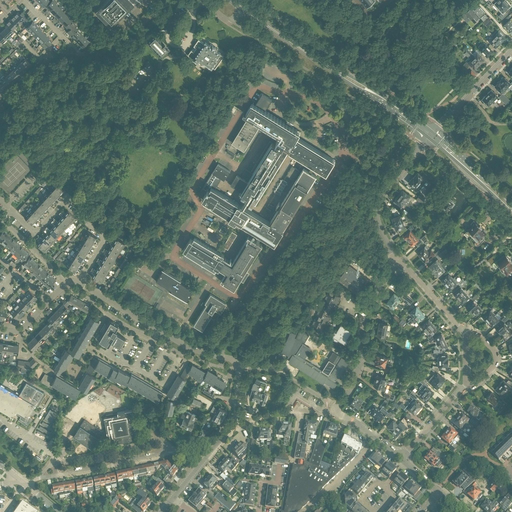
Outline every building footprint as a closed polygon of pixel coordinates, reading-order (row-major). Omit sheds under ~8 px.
[(52,0),(46,6),(50,10),(56,4),(58,2),(55,0),(52,0)] [(105,0),(95,11),(110,27),(134,3),(133,2),(134,0),(105,0)] [(495,0),(493,0),(489,5),(491,7),(493,5),(497,9),(506,0),(497,0),(496,1),(495,0)] [(506,0),(497,9),(501,13),(498,15),(501,18),(507,13),(505,10),(510,5),(508,3),(509,2),(506,0)] [(54,14),(60,8),(56,4),(50,10),(54,14)] [(471,8),(462,16),(468,22),(482,9),(479,6),(474,11),(471,8)] [(57,18),(64,12),(60,8),(54,14),(57,18)] [(468,22),(468,23),(471,27),(478,21),(477,19),(485,13),(482,9),(468,22)] [(28,26),(31,22),(22,12),(20,14),(18,12),(14,16),(20,22),(23,20),(28,26)] [(61,22),(67,16),(64,12),(57,18),(61,22)] [(146,23),(151,17),(146,12),(141,17),(146,23)] [(16,26),(20,22),(14,16),(10,20),(16,26)] [(65,26),(71,19),(67,16),(61,22),(65,26)] [(487,27),(493,21),(489,16),(483,22),(487,27)] [(73,25),(75,24),(71,19),(65,26),(69,29),(69,30),(73,25)] [(12,30),(16,26),(10,20),(6,23),(8,25),(12,30)] [(29,32),(36,25),(33,21),(31,22),(28,26),(26,27),(25,28),(25,29),(29,33),(29,32)] [(67,31),(71,35),(77,29),(79,27),(75,24),(73,25),(69,30),(69,29),(67,31)] [(14,32),(12,30),(8,25),(4,29),(10,35),(14,32)] [(34,35),(40,29),(36,25),(29,32),(30,34),(31,33),(34,35)] [(6,39),(10,35),(4,29),(0,33),(6,39)] [(37,40),(44,33),(40,29),(34,35),(37,38),(35,39),(37,40)] [(75,39),(81,33),(77,29),(71,35),(75,39)] [(494,36),(500,42),(505,38),(498,32),(494,36)] [(41,43),(48,37),(44,33),(37,40),(38,41),(39,40),(41,43)] [(78,43),(85,37),(81,33),(75,39),(78,43)] [(85,37),(78,43),(82,47),(85,44),(88,47),(98,37),(96,35),(90,39),(89,41),(85,37)] [(161,43),(154,36),(147,43),(161,57),(169,50),(166,47),(162,42),(161,43)] [(496,47),(500,42),(494,36),(489,41),(496,47)] [(41,43),(40,45),(44,49),(52,41),(48,37),(41,43)] [(447,41),(453,48),(457,45),(451,38),(447,41)] [(205,43),(199,39),(194,46),(196,48),(194,51),(191,50),(188,55),(198,62),(200,59),(207,64),(206,64),(212,68),(213,67),(215,69),(224,56),(220,54),(221,53),(217,50),(218,49),(211,44),(210,45),(205,42),(205,43)] [(485,44),(483,42),(478,47),(480,49),(487,56),(492,51),(485,44)] [(475,56),(468,50),(467,50),(466,51),(473,58),(479,64),(484,59),(477,53),(475,56)] [(465,61),(466,62),(463,65),(466,69),(470,64),(475,69),(479,64),(473,58),(466,51),(465,53),(469,57),(465,61)] [(31,65),(27,61),(24,57),(23,59),(24,60),(21,62),(27,68),(31,65)] [(23,72),(27,68),(21,62),(18,65),(17,64),(16,65),(23,72)] [(19,76),(23,72),(16,65),(15,66),(16,67),(13,70),(19,76)] [(16,80),(19,76),(13,70),(11,72),(10,71),(9,72),(16,80)] [(12,84),(16,80),(9,72),(7,74),(8,75),(6,77),(12,84)] [(6,77),(4,75),(0,79),(3,83),(8,87),(12,84),(6,77)] [(507,88),(509,90),(511,86),(511,85),(511,84),(510,83),(504,77),(503,77),(501,79),(501,80),(500,81),(507,88)] [(495,86),(503,93),(504,94),(505,92),(504,91),(507,88),(500,81),(500,82),(498,82),(497,83),(497,84),(495,86)] [(9,89),(8,87),(3,83),(0,85),(0,87),(5,93),(9,89)] [(487,94),(494,101),(498,96),(491,90),(487,94)] [(237,220),(260,234),(256,241),(249,237),(234,261),(231,260),(230,262),(223,257),(224,255),(222,254),(195,237),(193,240),(190,239),(184,249),(186,251),(185,252),(215,270),(213,273),(222,279),(221,281),(234,289),(262,245),(258,242),(262,236),(274,243),(284,228),(317,176),(312,172),(315,167),(327,174),(336,160),(298,137),(300,132),(290,126),(265,110),(272,99),(261,92),(259,96),(260,97),(256,105),(252,102),(246,111),(245,111),(244,111),(244,112),(244,113),(245,113),(245,114),(248,116),(232,143),(245,151),(261,124),(282,137),(280,139),(279,138),(276,142),(275,142),(274,144),(272,142),(248,181),(237,175),(231,184),(242,191),(241,193),(247,197),(247,198),(247,199),(243,206),(236,202),(215,189),(222,178),(224,180),(230,171),(218,163),(201,191),(206,193),(203,198),(205,200),(205,201),(230,217),(229,218),(236,222),(237,220)] [(501,95),(508,103),(510,101),(504,94),(503,93),(501,95)] [(490,105),(494,101),(487,94),(483,99),(481,101),(484,103),(485,101),(490,105)] [(508,103),(501,95),(498,97),(508,106),(510,104),(508,103)] [(239,108),(243,101),(239,98),(235,105),(239,108)] [(351,142),(349,144),(348,149),(356,154),(358,152),(359,147),(351,142)] [(414,178),(421,183),(425,179),(424,178),(424,177),(423,176),(422,176),(418,173),(417,173),(416,173),(415,175),(415,176),(414,178)] [(419,190),(421,187),(422,185),(420,184),(421,183),(414,178),(413,177),(413,178),(411,180),(409,181),(409,182),(416,188),(417,188),(419,190)] [(47,191),(55,199),(63,191),(55,183),(47,191)] [(435,188),(431,184),(427,189),(431,193),(435,188)] [(399,195),(412,206),(413,205),(412,204),(412,203),(409,201),(412,198),(403,190),(399,195)] [(48,208),(55,199),(47,191),(39,200),(48,208)] [(410,208),(412,206),(399,195),(394,202),(397,205),(399,203),(402,206),(404,208),(406,205),(410,208)] [(440,207),(438,205),(435,209),(440,212),(442,209),(446,212),(451,206),(452,207),(455,204),(453,203),(454,202),(450,199),(449,200),(448,198),(446,200),(445,201),(444,202),(440,207)] [(31,208),(40,216),(48,208),(39,200),(31,208)] [(24,217),(32,225),(40,216),(31,208),(24,217)] [(60,219),(68,226),(76,218),(68,211),(60,219)] [(395,224),(403,221),(401,215),(393,218),(393,219),(392,219),(393,221),(394,221),(395,224)] [(61,235),(68,226),(60,219),(52,227),(61,235)] [(403,221),(395,224),(395,227),(395,228),(395,229),(396,230),(397,230),(405,227),(403,221)] [(475,222),(474,221),(471,224),(472,225),(469,229),(467,231),(470,234),(472,236),(481,227),(480,225),(479,226),(476,222),(475,222)] [(407,241),(414,235),(410,230),(415,226),(413,224),(409,227),(405,230),(407,233),(404,236),(407,241)] [(228,229),(223,226),(219,231),(225,234),(228,229)] [(45,236),(53,243),(61,235),(52,227),(45,236)] [(483,230),(481,228),(482,227),(481,227),(472,236),(476,241),(475,242),(475,243),(475,244),(475,245),(476,245),(476,246),(477,246),(478,246),(478,245),(479,245),(485,239),(484,238),(482,236),(487,232),(484,229),(483,230)] [(81,241),(90,247),(96,237),(87,231),(81,241)] [(228,250),(237,235),(232,232),(223,247),(228,250)] [(4,246),(12,238),(8,234),(0,242),(4,246)] [(423,242),(428,237),(426,234),(420,239),(423,242)] [(414,235),(407,241),(411,245),(418,239),(414,235)] [(45,252),(53,243),(45,236),(37,244),(45,252)] [(9,250),(16,242),(12,238),(4,246),(9,250)] [(110,248),(119,254),(125,244),(116,238),(110,248)] [(84,257),(90,247),(81,241),(75,251),(84,257)] [(13,254),(20,245),(16,242),(9,250),(13,254)] [(422,257),(430,249),(432,248),(428,242),(426,244),(426,245),(418,253),(419,254),(419,255),(420,256),(421,256),(422,257)] [(17,258),(25,249),(20,245),(13,254),(17,258)] [(113,264),(119,254),(110,248),(104,258),(113,264)] [(441,253),(440,253),(436,256),(438,259),(448,250),(446,248),(441,253)] [(25,249),(17,258),(21,262),(29,253),(25,249)] [(434,254),(433,252),(430,249),(422,257),(422,258),(422,259),(424,260),(426,262),(434,254),(436,256),(440,253),(438,250),(434,254)] [(69,261),(78,267),(84,257),(75,251),(69,261)] [(500,269),(502,267),(511,261),(509,258),(509,257),(508,255),(507,255),(506,255),(505,256),(504,254),(501,257),(500,258),(501,259),(498,262),(496,264),(498,267),(500,269)] [(482,262),(486,259),(483,255),(478,258),(479,259),(475,262),(477,265),(481,262),(482,262)] [(497,260),(493,255),(488,260),(491,264),(497,260)] [(27,268),(34,260),(29,256),(26,259),(27,259),(22,264),(27,268)] [(98,267),(107,273),(113,264),(104,258),(98,267)] [(438,275),(446,269),(446,268),(444,266),(451,260),(449,258),(442,263),(440,265),(434,271),(434,272),(435,273),(436,273),(438,275)] [(434,271),(440,265),(442,263),(438,259),(430,266),(432,268),(432,269),(433,270),(434,271)] [(31,272),(38,264),(34,260),(27,268),(31,272)] [(75,271),(78,267),(69,261),(66,266),(75,271)] [(511,262),(511,261),(502,267),(504,270),(502,272),(505,275),(507,273),(511,269),(511,262)] [(35,276),(42,268),(38,264),(31,272),(35,276)] [(357,294),(369,279),(350,265),(338,280),(357,294)] [(101,283),(107,273),(98,267),(92,277),(101,283)] [(39,280),(47,272),(42,268),(35,276),(39,280)] [(178,281),(178,280),(179,280),(163,270),(156,281),(171,291),(170,292),(170,291),(170,292),(186,301),(193,290),(178,281)] [(44,284),(51,276),(47,272),(39,280),(44,284)] [(452,279),(448,274),(442,280),(444,282),(443,283),(445,284),(446,285),(452,279)] [(51,276),(44,284),(48,288),(55,280),(51,276)] [(463,282),(465,280),(463,278),(461,280),(459,282),(454,277),(452,279),(446,285),(446,286),(447,287),(448,287),(450,289),(457,284),(457,283),(459,285),(460,285),(463,282)] [(467,291),(467,290),(465,289),(464,290),(461,288),(467,283),(465,280),(463,282),(460,285),(460,286),(457,289),(456,290),(457,291),(454,294),(454,295),(455,297),(456,296),(458,298),(467,291)] [(341,297),(335,294),(336,291),(332,289),(329,294),(327,294),(322,304),(324,305),(322,309),(319,308),(317,314),(318,314),(316,319),(315,318),(312,324),(319,327),(317,330),(322,332),(324,326),(326,327),(331,316),(330,316),(332,312),(334,313),(337,307),(336,306),(338,302),(341,297)] [(25,295),(33,303),(37,298),(29,291),(25,295)] [(397,303),(399,301),(400,301),(402,302),(403,301),(405,303),(406,301),(409,303),(409,304),(410,305),(413,301),(412,300),(404,293),(401,297),(402,297),(402,298),(398,296),(394,293),(392,296),(391,296),(390,297),(391,298),(390,298),(397,303)] [(220,313),(226,304),(210,294),(204,303),(206,304),(193,325),(202,331),(210,317),(214,320),(216,319),(220,313)] [(469,312),(470,312),(471,311),(478,305),(477,305),(475,303),(476,302),(474,300),(478,297),(476,294),(472,298),(468,302),(470,304),(466,307),(468,309),(467,309),(467,310),(469,312)] [(29,307),(33,303),(25,295),(21,299),(29,307)] [(74,305),(78,299),(71,295),(68,300),(64,304),(67,307),(71,303),(74,305)] [(397,303),(390,298),(389,300),(388,300),(387,302),(387,303),(390,306),(389,308),(391,310),(393,308),(396,305),(401,309),(403,307),(397,303)] [(25,311),(29,307),(21,299),(17,303),(25,311)] [(80,308),(84,303),(78,299),(74,305),(80,308)] [(244,305),(241,302),(234,310),(238,313),(244,305)] [(21,315),(25,311),(17,303),(13,307),(21,315)] [(59,305),(58,306),(59,307),(66,313),(69,310),(67,307),(64,304),(63,303),(61,306),(59,305)] [(90,306),(84,303),(80,308),(87,312),(90,306)] [(478,305),(471,311),(472,313),(474,316),(475,316),(475,315),(476,315),(480,311),(482,313),(488,308),(486,306),(484,306),(483,307),(483,308),(481,310),(479,307),(480,307),(478,305)] [(17,319),(21,315),(13,307),(8,313),(10,315),(11,314),(17,319)] [(62,317),(66,313),(59,307),(56,311),(62,317)] [(414,317),(420,311),(419,309),(419,308),(418,307),(417,307),(416,307),(410,312),(414,317)] [(53,314),(52,312),(49,309),(47,311),(52,315),(58,321),(59,322),(63,318),(62,317),(56,311),(53,314)] [(486,322),(495,314),(491,310),(483,316),(482,317),(482,318),(484,317),(485,318),(484,319),(486,322)] [(412,319),(409,321),(411,322),(413,320),(415,319),(418,321),(424,316),(424,315),(424,314),(423,313),(422,313),(420,311),(414,317),(412,319)] [(503,320),(507,316),(509,314),(507,312),(500,318),(502,321),(503,320)] [(495,314),(486,322),(489,325),(490,324),(491,326),(490,326),(491,327),(492,326),(499,319),(495,314)] [(58,321),(52,315),(48,319),(50,321),(54,325),(58,321)] [(80,354),(81,352),(99,322),(87,315),(84,320),(88,322),(72,350),(80,354)] [(504,322),(508,318),(507,316),(503,320),(502,321),(495,327),(497,329),(497,330),(497,331),(499,332),(501,334),(509,326),(511,324),(510,321),(506,325),(504,323),(504,322)] [(398,323),(402,327),(407,323),(402,318),(398,323)] [(426,331),(432,325),(432,324),(432,323),(431,322),(430,322),(428,320),(421,327),(419,325),(418,325),(415,328),(417,330),(420,327),(422,329),(423,328),(426,331)] [(56,327),(54,325),(50,321),(46,325),(52,331),(56,327)] [(118,326),(115,324),(109,321),(106,325),(105,325),(97,339),(108,346),(111,341),(120,347),(125,338),(115,333),(116,331),(115,330),(118,326)] [(346,327),(341,324),(337,331),(336,332),(334,331),(331,335),(332,336),(331,339),(337,343),(339,340),(346,344),(349,340),(347,339),(347,338),(348,338),(352,331),(348,328),(347,328),(347,329),(345,328),(346,327)] [(49,335),(52,331),(46,325),(42,329),(49,335)] [(429,340),(434,336),(434,335),(432,333),(436,329),(434,327),(435,326),(434,325),(433,325),(432,325),(426,331),(430,335),(427,337),(429,340)] [(511,329),(509,326),(501,334),(500,334),(505,339),(511,332),(511,329)] [(45,339),(49,335),(42,329),(39,332),(45,339)] [(337,355),(333,352),(329,359),(330,359),(329,360),(322,371),(321,370),(304,359),(311,349),(304,344),(301,343),(302,341),(305,342),(309,335),(300,329),(299,331),(297,330),(296,334),(293,333),(291,332),(281,352),(288,355),(287,358),(288,358),(290,359),(289,361),(291,362),(292,362),(295,364),(299,367),(300,368),(301,368),(308,373),(309,373),(316,377),(316,378),(323,382),(323,383),(324,383),(325,380),(328,382),(328,384),(334,387),(336,384),(334,382),(338,377),(339,377),(338,376),(343,369),(348,362),(338,355),(337,355)] [(385,337),(386,331),(379,329),(378,335),(377,335),(378,336),(377,339),(381,340),(382,336),(385,337)] [(41,342),(45,339),(39,332),(35,336),(41,342)] [(434,336),(429,340),(428,340),(430,342),(435,338),(436,340),(435,340),(437,344),(444,340),(441,334),(438,335),(438,336),(435,337),(434,336)] [(37,346),(41,342),(35,336),(31,340),(37,346)] [(34,350),(37,346),(31,340),(27,344),(31,348),(29,350),(33,354),(35,352),(34,350)] [(444,348),(448,347),(444,340),(437,344),(439,348),(440,347),(441,349),(437,349),(433,350),(433,353),(437,352),(442,352),(442,349),(444,348)] [(80,354),(72,350),(69,348),(67,350),(73,355),(78,357),(80,354)] [(62,373),(65,369),(73,355),(67,350),(66,349),(54,369),(56,369),(60,372),(62,373)] [(442,355),(442,352),(437,352),(433,353),(428,353),(428,356),(434,356),(434,357),(439,357),(439,361),(448,361),(448,357),(447,357),(447,355),(442,355)] [(390,363),(391,359),(387,358),(377,355),(376,356),(375,357),(376,359),(375,363),(376,364),(385,366),(386,362),(390,363)] [(98,361),(97,360),(93,358),(86,371),(91,374),(95,368),(113,379),(114,377),(126,384),(126,383),(128,384),(157,401),(162,393),(131,375),(130,376),(118,369),(118,371),(99,360),(98,361)] [(448,367),(447,365),(448,365),(448,361),(439,361),(439,366),(434,366),(431,365),(430,367),(438,370),(439,367),(448,367)] [(192,375),(197,367),(192,364),(191,367),(190,369),(189,371),(188,372),(192,375)] [(197,378),(201,370),(197,367),(192,375),(197,378)] [(441,384),(445,379),(437,373),(438,370),(430,367),(430,369),(432,370),(433,371),(437,374),(436,375),(437,376),(434,379),(441,384)] [(201,370),(197,378),(202,381),(203,378),(206,373),(201,370)] [(203,378),(208,381),(212,373),(207,370),(206,373),(203,378)] [(86,392),(89,387),(95,378),(87,373),(78,387),(86,392)] [(208,381),(212,384),(213,384),(216,377),(217,376),(212,373),(208,381)] [(395,380),(396,378),(395,377),(387,373),(385,378),(377,375),(375,380),(384,384),(385,381),(388,382),(389,380),(388,380),(389,378),(394,380),(395,380)] [(45,384),(49,377),(45,374),(40,381),(45,384)] [(175,380),(182,385),(185,380),(177,375),(175,380)] [(75,398),(80,390),(56,376),(54,379),(51,384),(75,398)] [(49,377),(45,384),(49,387),(51,384),(54,379),(49,377)] [(216,388),(221,380),(216,377),(213,384),(212,384),(211,385),(216,388)] [(430,397),(431,396),(433,394),(433,393),(427,387),(428,386),(425,383),(426,382),(423,380),(422,380),(421,378),(419,380),(420,381),(423,383),(419,388),(420,388),(421,389),(430,397)] [(253,389),(250,397),(265,402),(268,394),(264,392),(267,383),(255,379),(256,380),(256,381),(255,382),(255,383),(254,383),(252,388),(253,389)] [(437,388),(441,384),(434,379),(433,381),(430,379),(429,381),(437,388)] [(180,389),(182,385),(175,380),(172,385),(180,389)] [(221,380),(216,388),(221,391),(226,383),(221,380)] [(384,384),(375,380),(374,385),(382,388),(382,390),(385,391),(384,393),(385,393),(383,396),(387,397),(386,399),(389,400),(393,402),(395,395),(391,394),(392,391),(388,390),(389,389),(386,388),(388,385),(384,384)] [(500,384),(506,390),(509,387),(509,388),(511,386),(503,380),(502,382),(501,382),(500,383),(500,384)] [(0,409),(12,417),(16,411),(22,414),(19,419),(21,420),(20,421),(26,425),(32,419),(29,417),(36,406),(38,407),(45,394),(43,393),(26,383),(19,395),(0,384),(0,409)] [(502,395),(506,390),(500,384),(498,386),(497,386),(496,388),(496,389),(502,395)] [(169,390),(177,394),(180,389),(172,385),(169,390)] [(427,401),(427,400),(428,400),(429,398),(429,397),(430,397),(421,389),(420,388),(417,393),(418,393),(427,401)] [(174,399),(177,394),(169,390),(166,394),(169,396),(168,398),(169,399),(172,399),(173,398),(174,399)] [(413,398),(416,399),(418,397),(415,395),(411,392),(411,391),(409,393),(409,395),(413,398)] [(489,400),(498,408),(501,411),(507,403),(503,400),(501,402),(491,394),(492,393),(486,399),(489,401),(489,400)] [(358,398),(356,396),(354,398),(349,405),(352,408),(360,397),(359,396),(358,398)] [(360,397),(352,408),(356,411),(364,400),(361,397),(361,398),(360,397)] [(418,402),(416,399),(413,398),(410,402),(409,402),(419,410),(422,407),(421,407),(422,405),(421,403),(420,404),(418,402)] [(200,407),(202,402),(193,399),(191,404),(200,407)] [(84,417),(94,424),(104,409),(94,402),(91,407),(80,400),(74,410),(71,409),(66,416),(79,425),(84,417)] [(172,416),(175,402),(167,400),(164,414),(172,416)] [(419,410),(409,402),(407,404),(406,406),(401,403),(399,405),(405,410),(407,408),(408,409),(411,411),(413,413),(414,414),(416,413),(417,413),(419,410)] [(216,414),(223,418),(226,413),(226,411),(219,408),(218,411),(213,406),(210,411),(216,414)] [(375,417),(380,411),(374,407),(372,410),(370,409),(368,412),(370,413),(371,414),(370,414),(372,415),(373,415),(375,417)] [(480,414),(473,407),(468,413),(474,418),(472,420),(476,423),(478,421),(479,422),(484,415),(481,413),(480,414)] [(57,414),(54,412),(50,410),(45,419),(52,423),(57,414)] [(109,444),(116,443),(137,439),(132,410),(117,413),(118,415),(103,418),(109,444)] [(186,412),(184,411),(181,417),(184,418),(181,426),(191,430),(194,423),(193,423),(196,415),(187,411),(186,412)] [(380,411),(375,417),(378,420),(378,419),(380,421),(385,415),(380,411)] [(220,423),(223,418),(216,414),(211,422),(210,423),(211,424),(213,425),(215,426),(218,422),(220,423)] [(469,422),(462,415),(460,417),(459,417),(458,419),(458,420),(464,426),(466,427),(467,427),(469,425),(468,423),(469,422)] [(393,430),(398,424),(395,422),(396,421),(394,419),(388,427),(390,428),(390,429),(391,430),(392,430),(393,430)] [(91,448),(100,435),(102,432),(84,420),(81,424),(73,436),(91,448)] [(207,433),(208,431),(205,429),(207,426),(207,424),(208,422),(205,420),(198,435),(201,437),(202,434),(204,436),(206,433),(207,433)] [(398,424),(393,430),(393,431),(393,432),(394,433),(395,433),(397,434),(401,430),(402,431),(406,426),(407,425),(401,420),(398,424)] [(466,431),(468,429),(466,427),(464,426),(458,420),(456,422),(455,422),(454,423),(454,424),(454,425),(460,430),(458,432),(460,433),(460,434),(463,436),(465,434),(463,432),(465,430),(466,431)] [(306,422),(305,423),(304,432),(303,436),(302,436),(302,434),(301,433),(300,433),(299,433),(294,459),(304,461),(305,454),(308,437),(309,435),(309,434),(309,432),(310,425),(310,423),(306,422)] [(315,436),(317,424),(310,423),(310,425),(309,432),(309,434),(309,435),(308,437),(311,438),(311,436),(315,436)] [(283,446),(284,437),(285,433),(286,425),(280,424),(279,431),(276,431),(275,436),(284,437),(283,446)] [(326,435),(330,436),(333,426),(328,424),(327,427),(326,427),(325,431),(324,431),(323,434),(324,434),(323,437),(325,437),(326,435)] [(333,426),(330,436),(336,438),(337,435),(338,431),(337,431),(338,428),(333,426)] [(458,436),(457,435),(450,429),(449,431),(448,431),(446,433),(453,440),(455,437),(456,438),(458,436)] [(267,431),(266,430),(265,430),(264,431),(264,440),(267,440),(267,442),(267,446),(269,446),(269,450),(275,450),(275,442),(270,442),(270,431),(267,431)] [(454,452),(456,450),(452,447),(454,445),(453,444),(455,441),(453,440),(446,433),(444,436),(444,437),(442,439),(450,445),(448,448),(454,452)] [(328,475),(318,470),(309,464),(304,461),(303,467),(293,465),(284,511),(298,511),(354,458),(356,454),(358,455),(362,446),(361,445),(361,444),(355,442),(356,441),(350,438),(345,435),(332,465),(328,475)] [(318,470),(321,460),(326,446),(321,445),(322,441),(317,440),(309,464),(318,470)] [(500,446),(507,453),(510,450),(511,449),(504,442),(500,446)] [(248,454),(248,451),(240,443),(240,444),(232,452),(232,451),(232,452),(241,461),(248,454)] [(504,456),(507,453),(500,446),(496,450),(503,457),(504,456)] [(427,461),(429,463),(438,453),(438,452),(433,448),(431,451),(434,453),(433,455),(430,453),(425,459),(425,460),(426,461),(427,461)] [(502,458),(503,457),(496,450),(492,454),(499,461),(502,458)] [(373,453),(368,460),(371,462),(375,466),(376,465),(383,457),(380,454),(378,453),(377,453),(376,455),(374,452),(373,453)] [(438,453),(429,463),(431,464),(431,465),(432,466),(433,466),(433,467),(435,464),(438,467),(442,462),(440,461),(442,459),(438,455),(439,454),(438,453)] [(383,457),(376,465),(380,468),(380,469),(379,470),(382,472),(388,465),(386,463),(386,462),(387,462),(387,461),(386,459),(385,458),(383,457)] [(235,460),(233,458),(229,462),(226,459),(225,459),(224,461),(222,463),(228,469),(231,472),(236,467),(239,464),(235,460)] [(328,475),(332,465),(321,460),(318,470),(328,475)] [(160,468),(164,463),(149,467),(149,468),(145,468),(146,474),(147,474),(147,477),(151,476),(151,474),(154,473),(155,473),(157,471),(158,470),(160,468)] [(164,471),(169,465),(167,463),(164,463),(160,468),(162,469),(164,471)] [(232,473),(231,472),(228,469),(222,463),(220,465),(219,465),(218,466),(218,467),(218,468),(224,473),(226,470),(231,475),(232,473)] [(388,465),(382,472),(389,478),(396,470),(394,468),(390,465),(389,464),(388,465)] [(169,465),(164,471),(168,474),(173,468),(169,465)] [(146,474),(145,468),(141,469),(140,469),(137,469),(139,477),(139,479),(147,477),(147,474),(146,474)] [(173,468),(168,474),(163,481),(169,486),(174,480),(179,474),(177,473),(177,471),(173,468)] [(361,477),(369,484),(371,481),(374,476),(367,470),(361,477)] [(227,478),(225,477),(222,474),(220,477),(223,479),(227,483),(232,488),(235,485),(227,478)] [(401,474),(394,482),(401,488),(407,481),(408,480),(406,479),(401,474)] [(466,489),(475,481),(470,477),(467,479),(462,474),(454,483),(458,487),(458,486),(460,488),(463,485),(466,489)] [(207,480),(213,486),(215,488),(216,488),(217,486),(217,484),(216,483),(217,481),(211,476),(209,478),(208,478),(207,479),(207,480)] [(493,493),(501,484),(497,480),(493,476),(489,480),(494,484),(493,484),(492,484),(490,486),(491,487),(489,490),(493,493)] [(367,486),(369,484),(361,477),(357,481),(365,487),(366,486),(367,486)] [(154,487),(157,490),(160,492),(162,491),(163,489),(164,488),(161,486),(163,483),(158,479),(155,482),(157,483),(154,487)] [(213,490),(215,488),(213,486),(207,480),(207,481),(206,481),(205,482),(205,483),(204,483),(203,485),(209,490),(211,489),(213,490)] [(363,489),(365,487),(357,481),(354,485),(355,486),(362,492),(364,489),(363,489)] [(407,481),(401,488),(404,490),(408,494),(409,493),(416,485),(413,483),(411,481),(410,482),(410,483),(409,483),(407,481)] [(237,493),(232,488),(227,483),(222,488),(229,494),(233,497),(237,493)] [(502,483),(500,486),(498,489),(502,493),(504,490),(507,487),(502,483)] [(256,485),(246,484),(245,491),(255,492),(256,485)] [(409,493),(408,494),(413,498),(415,501),(421,493),(419,491),(420,490),(420,489),(419,488),(416,485),(409,493)] [(53,495),(59,494),(58,486),(52,487),(52,488),(51,489),(52,495),(53,495)] [(150,492),(154,494),(157,497),(157,496),(159,495),(159,494),(160,492),(157,490),(154,487),(153,486),(151,488),(152,489),(150,492)] [(360,494),(362,492),(355,486),(351,490),(350,489),(348,492),(349,493),(356,499),(356,498),(359,494),(360,494)] [(146,508),(147,509),(150,505),(144,499),(147,495),(143,492),(142,491),(140,489),(136,494),(141,498),(138,501),(138,502),(140,503),(146,508)] [(480,494),(482,493),(478,490),(477,491),(474,489),(468,496),(471,499),(473,502),(474,501),(478,497),(479,499),(482,496),(480,494)] [(199,490),(195,494),(202,500),(203,500),(206,496),(199,490)] [(505,498),(499,506),(503,509),(509,501),(511,497),(511,491),(505,498)] [(357,501),(356,499),(349,493),(345,498),(345,502),(357,501)] [(200,505),(203,501),(203,500),(202,500),(195,494),(192,498),(199,504),(200,505)] [(218,494),(215,498),(230,511),(231,509),(233,507),(235,505),(230,500),(228,503),(218,494)] [(114,498),(110,503),(108,505),(113,509),(120,500),(115,497),(114,498)] [(243,504),(253,506),(254,499),(244,497),(243,504)] [(199,504),(192,498),(188,502),(196,508),(199,504)] [(407,504),(405,503),(400,499),(399,498),(396,502),(395,502),(393,504),(400,510),(401,511),(407,504)] [(144,511),(147,509),(146,508),(140,503),(136,499),(129,507),(135,511),(144,511)] [(357,501),(345,502),(345,506),(351,510),(357,503),(357,501)] [(503,509),(502,509),(505,511),(509,507),(511,503),(509,501),(503,509)] [(486,511),(491,505),(487,502),(482,508),(484,510),(485,511),(486,511)] [(35,511),(22,503),(15,511),(35,511)] [(493,511),(498,507),(494,503),(492,506),(491,505),(486,511),(493,511)]
